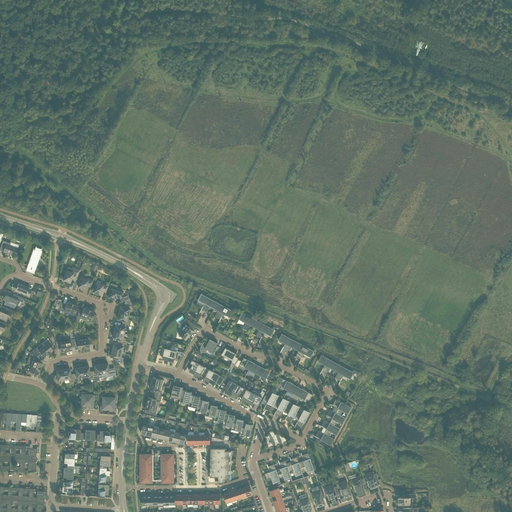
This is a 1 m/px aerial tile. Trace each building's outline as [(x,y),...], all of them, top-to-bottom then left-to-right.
[(3,241),(0,248),(0,250),(4,252),(4,251),(7,252),(6,253),(15,256),(16,253),(16,252),(19,245),(10,242),(10,243),(3,241)] [(34,248),(28,265),(36,268),(38,262),(37,259),(40,257),(42,251),(41,251),(42,248),(36,246),(35,249),(34,248)] [(66,271),(65,274),(63,280),(70,282),(72,278),(73,278),(72,279),(76,280),(80,270),(72,267),(72,268),(68,267),(67,270),(66,271)] [(81,278),(78,287),(84,289),(86,284),(87,285),(87,286),(90,287),(93,280),(85,278),(85,279),(81,278)] [(29,288),(18,283),(18,285),(13,283),(11,288),(20,291),(19,292),(29,296),(31,290),(28,289),(29,288)] [(96,283),(93,292),(100,294),(101,290),(102,290),(102,291),(105,293),(108,286),(100,283),(100,284),(96,283)] [(109,288),(111,289),(108,297),(115,300),(116,295),(117,295),(117,297),(121,298),(123,291),(115,288),(116,285),(111,283),(109,288)] [(19,306),(24,298),(14,294),(13,298),(5,295),(2,299),(5,301),(4,304),(13,308),(16,304),(19,306)] [(217,302),(205,296),(201,294),(198,300),(204,303),(199,312),(200,313),(202,309),(203,309),(203,310),(207,312),(210,306),(214,308),(217,302)] [(52,306),(51,310),(59,313),(60,311),(62,305),(59,304),(61,299),(60,299),(59,298),(58,297),(57,297),(56,298),(55,298),(52,306)] [(125,301),(128,305),(127,308),(120,306),(119,313),(128,315),(129,311),(132,312),(134,306),(134,304),(133,304),(133,302),(131,298),(125,301)] [(65,306),(62,305),(60,311),(65,312),(66,311),(69,312),(73,302),(70,302),(68,301),(68,302),(67,302),(65,306)] [(75,303),(73,302),(69,312),(74,314),(74,315),(77,317),(79,311),(76,310),(78,305),(76,305),(77,305),(75,303)] [(217,302),(214,308),(218,310),(214,317),(218,319),(219,318),(220,319),(218,322),(218,323),(223,314),(230,317),(233,311),(217,302)] [(0,318),(6,321),(9,314),(10,315),(12,310),(7,308),(2,306),(0,311),(0,318)] [(77,317),(80,318),(85,320),(86,318),(89,308),(87,308),(85,307),(85,308),(83,308),(82,310),(82,312),(79,311),(77,317)] [(89,308),(86,318),(91,320),(91,321),(94,323),(95,319),(96,315),(96,317),(93,316),(93,314),(94,311),(93,311),(94,311),(92,309),(89,308)] [(242,312),(241,314),(239,318),(245,322),(240,331),(241,331),(243,327),(244,328),(244,329),(248,331),(251,325),(255,327),(258,321),(242,312)] [(128,315),(119,313),(117,319),(124,321),(123,324),(129,325),(133,326),(134,324),(132,321),(127,319),(128,315)] [(179,323),(179,327),(180,328),(180,332),(179,333),(179,334),(179,336),(182,337),(186,340),(192,333),(192,332),(192,330),(190,329),(194,324),(190,321),(187,318),(182,323),(179,323)] [(258,321),(255,327),(259,329),(255,335),(259,337),(260,336),(261,337),(259,341),(260,341),(264,332),(271,336),(274,330),(258,321)] [(45,325),(45,326),(47,330),(49,331),(55,326),(54,326),(49,324),(47,324),(46,323),(45,325)] [(129,325),(123,324),(122,326),(116,325),(115,327),(114,327),(113,330),(114,330),(114,331),(124,334),(124,330),(128,330),(129,325)] [(124,334),(114,331),(113,338),(121,340),(120,343),(127,344),(127,341),(125,341),(126,339),(123,337),(124,334)] [(282,334),(281,335),(278,340),(285,343),(280,352),(280,353),(282,349),(284,349),(283,350),(287,352),(291,346),(294,348),(298,342),(282,334)] [(86,337),(86,339),(82,339),(84,350),(86,349),(88,348),(89,348),(89,343),(92,343),(92,344),(91,337),(86,337)] [(84,350),(82,339),(79,340),(79,338),(73,339),(74,345),(77,345),(78,349),(79,349),(79,350),(81,350),(84,350)] [(200,348),(200,350),(200,351),(201,353),(203,352),(204,351),(205,352),(206,352),(207,349),(211,351),(210,353),(216,356),(218,353),(217,353),(218,353),(218,352),(215,351),(217,347),(216,347),(217,343),(210,339),(211,339),(210,338),(207,343),(204,342),(203,343),(202,345),(201,346),(200,348)] [(45,344),(43,346),(49,354),(51,352),(52,351),(52,350),(53,349),(50,346),(52,344),(53,345),(50,341),(49,339),(44,343),(45,344)] [(74,345),(73,339),(70,340),(70,341),(65,342),(66,352),(68,352),(71,351),(70,350),(72,350),(71,346),(74,345)] [(66,352),(65,342),(59,343),(59,341),(56,342),(57,349),(57,348),(60,347),(60,352),(61,351),(61,352),(64,352),(66,352)] [(314,351),(298,342),(294,348),(298,350),(295,357),(299,359),(299,358),(301,359),(299,362),(299,363),(304,354),(311,357),(313,353),(314,351)] [(113,344),(113,346),(112,346),(111,349),(112,350),(121,353),(124,354),(125,350),(128,351),(129,345),(127,344),(120,343),(120,346),(113,344)] [(41,344),(30,353),(33,357),(38,359),(39,356),(39,355),(41,353),(44,357),(45,356),(45,357),(47,356),(49,354),(43,346),(41,344)] [(168,360),(171,361),(171,360),(174,360),(174,359),(179,360),(182,355),(180,355),(178,354),(179,351),(178,351),(178,348),(171,346),(170,349),(168,360)] [(168,360),(170,349),(162,347),(160,355),(163,356),(162,358),(165,358),(164,360),(168,360)] [(225,348),(222,354),(225,356),(224,358),(228,360),(229,358),(233,360),(228,368),(231,370),(238,358),(235,357),(236,354),(231,351),(229,350),(225,348)] [(121,353),(112,350),(110,357),(117,358),(116,362),(122,363),(123,358),(120,356),(121,353)] [(321,355),(320,357),(318,361),(325,365),(320,374),(322,370),(324,371),(323,372),(327,374),(330,368),(334,370),(337,364),(321,355)] [(33,357),(32,358),(29,357),(27,364),(31,366),(41,369),(42,367),(42,364),(41,364),(42,363),(38,362),(39,359),(40,359),(38,359),(33,357)] [(244,357),(241,362),(240,364),(249,369),(247,373),(253,377),(258,367),(254,365),(255,363),(244,357)] [(194,374),(200,364),(192,360),(189,358),(185,365),(188,367),(190,368),(190,370),(192,371),(191,372),(194,374)] [(108,370),(108,369),(108,364),(101,365),(103,377),(103,379),(106,379),(107,377),(113,376),(112,370),(108,370)] [(207,368),(200,364),(194,374),(197,376),(198,374),(200,375),(201,374),(203,375),(207,368)] [(337,364),(334,370),(338,372),(335,378),(339,380),(339,379),(340,380),(338,384),(339,384),(344,375),(350,378),(353,374),(354,372),(337,364)] [(103,377),(101,365),(94,365),(95,372),(92,372),(93,379),(94,381),(100,380),(99,378),(103,377)] [(31,366),(29,371),(28,372),(27,373),(33,375),(34,373),(38,374),(38,373),(39,373),(40,371),(41,369),(31,366)] [(89,366),(82,367),(83,377),(87,376),(88,379),(93,379),(92,372),(89,373),(89,366)] [(76,375),(73,375),(74,381),(79,381),(79,377),(83,377),(82,367),(75,368),(76,375)] [(258,367),(253,377),(259,380),(263,381),(265,378),(270,381),(274,374),(263,368),(262,369),(258,367)] [(214,372),(207,368),(203,375),(205,376),(204,378),(207,379),(206,380),(209,382),(214,372)] [(214,372),(209,382),(212,383),(213,382),(215,383),(216,382),(221,385),(225,377),(219,374),(221,372),(216,369),(216,368),(214,372)] [(74,381),(73,375),(70,375),(70,369),(63,370),(64,379),(68,379),(69,382),(74,381)] [(54,376),(54,378),(53,381),(55,384),(60,383),(60,380),(64,379),(63,370),(56,371),(57,376),(54,376)] [(225,377),(221,385),(228,388),(227,390),(229,391),(228,392),(231,394),(237,384),(230,380),(231,378),(226,375),(225,377)] [(162,386),(162,385),(164,380),(153,377),(151,383),(162,386)] [(282,378),(280,383),(279,385),(287,390),(285,394),(290,397),(292,398),(297,388),(293,385),(293,384),(282,378)] [(238,382),(237,384),(231,394),(234,396),(235,394),(237,395),(238,394),(240,395),(244,388),(245,386),(238,382)] [(162,386),(151,383),(150,389),(153,390),(152,394),(160,396),(161,391),(160,391),(162,386)] [(170,398),(170,399),(171,399),(171,397),(178,399),(180,399),(179,403),(183,387),(179,386),(179,388),(177,387),(177,386),(174,385),(173,388),(170,398)] [(183,387),(179,403),(179,404),(180,402),(187,403),(189,404),(188,408),(192,392),(188,391),(187,392),(185,392),(186,390),(183,390),(183,387)] [(244,388),(240,395),(242,396),(242,398),(244,399),(243,400),(246,402),(252,392),(244,388)] [(301,390),(297,388),(292,398),(293,398),(298,401),(300,397),(309,402),(313,395),(302,389),(301,390)] [(253,390),(252,392),(246,402),(249,404),(250,402),(252,403),(253,402),(258,405),(262,397),(259,396),(260,394),(253,390)] [(81,408),(86,408),(86,406),(93,407),(94,394),(85,394),(85,392),(80,392),(80,394),(82,394),(81,406),(81,408)] [(192,392),(188,408),(188,406),(195,408),(197,409),(196,413),(200,396),(196,395),(196,397),(194,396),(194,395),(191,394),(192,392)] [(265,395),(264,396),(262,400),(267,403),(263,410),(265,407),(266,408),(265,409),(270,411),(273,406),(276,401),(279,396),(272,392),(269,397),(265,395)] [(148,397),(147,403),(155,405),(156,401),(161,400),(162,396),(160,396),(152,394),(151,397),(148,397)] [(200,396),(196,413),(197,411),(204,413),(206,413),(205,417),(209,401),(205,400),(205,402),(203,401),(203,400),(200,399),(200,396)] [(100,405),(100,409),(100,410),(102,410),(102,409),(114,410),(114,409),(116,409),(116,404),(114,404),(115,397),(102,397),(102,405),(100,405)] [(280,403),(276,401),(273,406),(277,408),(273,415),(274,416),(275,413),(276,414),(280,417),(283,412),(286,406),(289,401),(288,401),(283,398),(280,403)] [(351,407),(340,401),(335,399),(333,403),(334,404),(333,405),(331,404),(330,404),(337,408),(335,412),(341,415),(343,411),(348,414),(351,407)] [(209,401),(205,417),(206,416),(213,417),(214,418),(213,422),(214,422),(218,406),(214,405),(213,406),(208,405),(209,404),(209,401)] [(155,405),(147,403),(145,409),(146,409),(146,408),(148,409),(147,413),(156,415),(158,405),(155,405)] [(286,406),(283,412),(288,414),(284,421),(286,419),(287,419),(286,420),(291,423),(294,417),(297,412),(299,407),(293,403),(290,409),(286,406)] [(218,406),(214,422),(214,420),(221,422),(223,423),(222,427),(226,410),(222,409),(222,411),(220,410),(220,409),(217,408),(218,406)] [(301,414),(297,412),(294,417),(298,420),(294,427),(295,427),(296,424),(297,425),(297,426),(301,428),(310,412),(304,409),(301,414)] [(346,418),(341,415),(335,412),(330,409),(327,414),(328,414),(328,416),(325,414),(325,415),(332,418),(329,423),(335,426),(337,421),(342,424),(346,418)] [(226,410),(222,427),(223,425),(230,427),(232,427),(231,431),(235,415),(231,414),(231,416),(229,415),(229,414),(226,413),(226,410)] [(6,413),(6,421),(5,430),(10,430),(11,425),(11,421),(16,422),(16,414),(12,413),(12,414),(10,414),(10,413),(7,413),(6,413)] [(16,414),(16,422),(16,425),(15,431),(20,431),(21,422),(26,422),(26,414),(22,414),(22,415),(20,415),(20,414),(17,414),(16,414)] [(26,414),(26,422),(26,426),(31,426),(31,423),(36,423),(36,415),(32,415),(30,415),(27,414),(26,414)] [(36,427),(35,432),(39,432),(39,427),(41,427),(41,423),(46,424),(47,416),(46,416),(42,415),(42,416),(40,416),(40,415),(37,415),(36,415),(36,427)] [(235,415),(231,431),(232,429),(239,431),(238,431),(240,432),(239,436),(240,436),(244,420),(240,419),(239,420),(234,419),(234,418),(235,415)] [(244,420),(240,436),(240,434),(247,436),(250,437),(250,436),(249,436),(252,424),(248,423),(248,425),(243,424),(243,422),(244,420)] [(340,428),(335,426),(329,423),(324,420),(322,424),(323,425),(322,426),(319,425),(326,429),(324,433),(329,436),(332,432),(337,435),(340,428)] [(68,432),(68,439),(67,442),(75,442),(75,439),(76,429),(71,429),(70,432),(68,432)] [(334,439),(329,436),(324,433),(319,430),(316,435),(317,435),(316,437),(314,435),(313,436),(317,437),(314,442),(323,447),(326,443),(331,445),(334,439)] [(216,482),(224,482),(224,479),(230,479),(230,474),(229,474),(229,470),(231,470),(231,464),(229,464),(229,460),(231,460),(231,455),(229,455),(229,451),(231,451),(226,451),(226,448),(230,448),(230,441),(228,441),(225,440),(215,437),(212,437),(212,441),(212,448),(211,448),(211,453),(212,453),(212,457),(210,457),(210,462),(212,462),(212,466),(210,466),(210,472),(212,472),(212,476),(210,476),(216,476),(216,479),(216,480),(215,480),(215,481),(215,482),(216,482)] [(4,453),(4,457),(15,458),(15,453),(15,449),(15,446),(15,445),(11,445),(5,445),(5,448),(11,448),(11,453),(4,453)] [(21,454),(15,453),(15,458),(25,458),(25,454),(26,448),(26,446),(21,446),(15,446),(15,449),(21,449),(21,454)] [(25,454),(25,458),(36,459),(37,457),(36,457),(36,453),(37,453),(37,449),(29,448),(29,449),(29,455),(25,454)] [(315,474),(308,453),(303,454),(303,455),(302,456),(301,453),(303,461),(299,462),(301,468),(305,467),(308,476),(315,474)] [(152,482),(152,481),(152,454),(140,454),(140,459),(142,458),(142,464),(140,464),(141,472),(142,472),(142,478),(141,478),(141,482),(152,482)] [(162,454),(162,481),(162,482),(173,482),(173,477),(172,477),(172,472),(173,472),(173,463),(172,463),(172,461),(175,461),(175,458),(173,458),(173,454),(162,454)] [(291,462),(286,463),(289,472),(294,470),(296,476),(302,474),(301,468),(299,462),(297,456),(292,458),(292,459),(291,459),(290,457),(289,457),(291,462)] [(4,466),(3,469),(9,469),(9,470),(14,470),(14,467),(14,462),(15,458),(4,457),(4,461),(10,462),(9,466),(4,466)] [(20,467),(14,467),(14,470),(20,470),(24,471),(25,462),(25,458),(15,458),(14,462),(20,462),(20,467)] [(36,459),(25,458),(25,462),(29,463),(28,469),(36,470),(36,465),(35,465),(35,462),(36,462),(36,459)] [(281,468),(276,470),(278,476),(282,474),(285,483),(291,481),(292,481),(289,472),(286,463),(285,460),(281,462),(281,463),(279,463),(279,460),(278,460),(281,468)] [(269,472),(264,473),(266,479),(271,478),(273,483),(279,481),(278,476),(276,470),(274,464),(269,465),(270,466),(268,467),(267,464),(269,472)] [(375,481),(379,480),(376,473),(373,474),(372,472),(366,474),(370,489),(377,487),(375,481)] [(357,494),(364,491),(362,485),(365,484),(363,478),(360,479),(359,477),(352,479),(357,494)] [(351,496),(346,481),(339,483),(344,498),(351,496)] [(313,492),(311,493),(314,502),(315,501),(316,507),(317,507),(324,504),(325,504),(323,498),(325,497),(325,496),(323,491),(321,485),(312,488),(313,492),(312,492),(313,492)] [(330,502),(337,500),(335,494),(339,493),(336,486),(333,487),(333,485),(326,488),(330,502)] [(2,495),(1,499),(12,500),(12,495),(12,491),(13,488),(13,487),(8,487),(2,487),(2,490),(8,490),(8,495),(2,495)] [(72,487),(62,487),(62,492),(65,492),(65,494),(72,495),(72,487)] [(12,495),(12,500),(22,500),(22,496),(23,491),(23,488),(19,488),(13,488),(12,491),(18,491),(18,496),(12,495)] [(28,496),(22,496),(22,500),(33,501),(33,497),(33,489),(29,488),(29,489),(23,488),(23,491),(29,492),(28,496)] [(33,497),(33,501),(44,502),(44,499),(43,499),(44,496),(45,491),(37,491),(37,497),(33,497)] [(300,498),(296,499),(300,510),(303,509),(304,511),(311,509),(306,494),(299,496),(300,498)] [(402,497),(399,497),(398,497),(398,505),(410,505),(410,497),(415,497),(415,494),(402,494),(402,497)] [(1,508),(1,511),(7,511),(11,511),(11,509),(11,504),(12,500),(1,499),(1,503),(7,504),(7,508),(1,508)] [(11,509),(11,511),(16,511),(21,511),(22,509),(22,505),(22,500),(12,500),(11,504),(17,504),(17,509),(11,509)] [(22,509),(21,511),(31,511),(32,505),(33,501),(22,500),(22,505),(28,505),(27,510),(22,509)] [(33,501),(32,505),(36,505),(36,511),(38,511),(43,511),(44,508),(43,508),(43,504),(44,504),(44,502),(33,501)]
